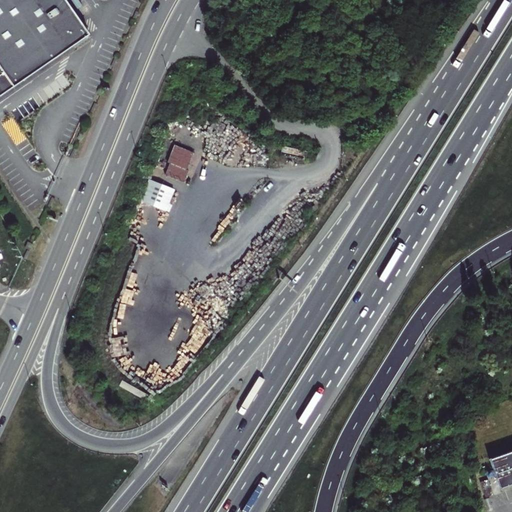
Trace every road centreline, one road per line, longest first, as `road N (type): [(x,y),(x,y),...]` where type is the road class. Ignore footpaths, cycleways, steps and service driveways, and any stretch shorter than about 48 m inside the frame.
road 1 (motorway): [(245,497),(511,63)]
road 2 (primary): [(166,0),(1,387)]
road 3 (motorway): [(385,188),(190,511)]
road 4 (motorway): [(231,372),(137,443),(108,445),(74,434),(47,389),(72,275)]
road 5 (motorway): [(321,511),(353,427),(428,310),(461,273),(511,240)]
road 6 (primary): [(72,275),(183,9)]
road 7 (motorway): [(385,188),(361,198),(231,372)]
road 8 (motorway): [(504,0),(385,188)]
road 9 (motorway): [(231,372),(114,511)]
road 10 (primary): [(0,425),(72,275)]
